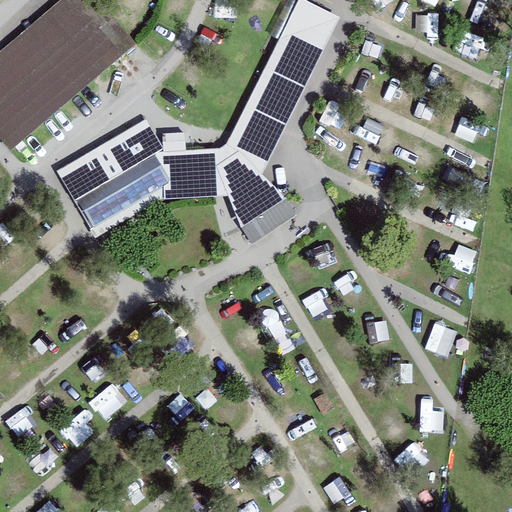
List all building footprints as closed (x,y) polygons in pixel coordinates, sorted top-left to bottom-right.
[(0,144),(9,156),(135,50),(92,0),(66,0),(0,55),(0,144)] [(338,23),(298,2),(225,148),(219,152),(185,155),(163,156),(163,154),(154,159),(170,186),(162,191),(163,201),(163,204),(227,200),(240,234),(252,249),(298,219),(286,205),(260,179),(338,23)] [(145,123),(55,175),(89,233),(162,191),(170,186),(154,159),(163,154),(145,123)] [(161,137),(163,154),(163,156),(185,155),(184,136),(161,137)] [(94,241),(163,201),(162,191),(89,233),(94,241)]
